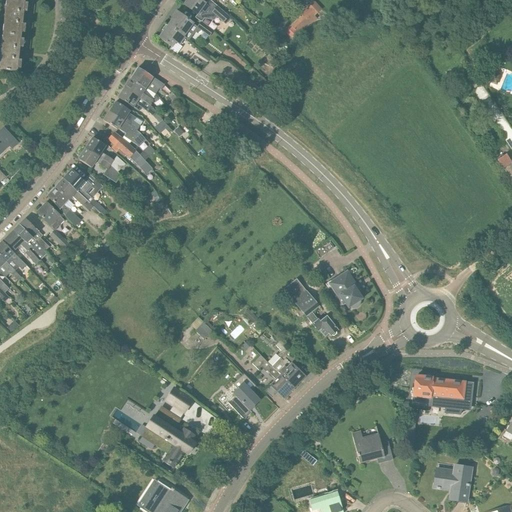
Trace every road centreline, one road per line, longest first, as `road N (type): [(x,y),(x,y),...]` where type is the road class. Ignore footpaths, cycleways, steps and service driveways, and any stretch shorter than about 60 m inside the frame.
road 1 (tertiary): [(414,297),(308,161),(134,40)]
road 2 (tertiary): [(218,511),(285,419),(342,369),(406,330)]
road 3 (tertiary): [(0,224),(56,160),(134,40)]
road 4 (residential): [(0,106),(54,59),(64,0)]
